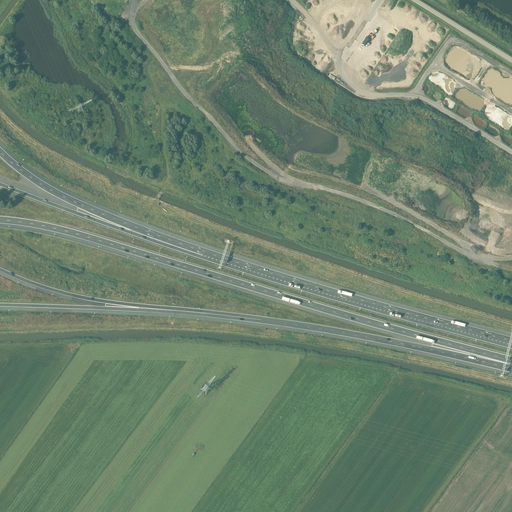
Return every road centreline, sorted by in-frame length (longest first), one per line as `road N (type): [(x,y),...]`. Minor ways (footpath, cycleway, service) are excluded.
road 1 (motorway): [(0,219),(70,232),(511,360)]
road 2 (motorway): [(170,310),(318,328),(511,368)]
road 3 (motorway): [(511,342),(204,254)]
road 4 (motorway): [(204,254),(57,192),(0,150)]
road 5 (motorway): [(204,254),(0,183)]
road 6 (motorway): [(0,269),(86,298),(170,310)]
road 7 (motorway): [(0,305),(170,310)]
